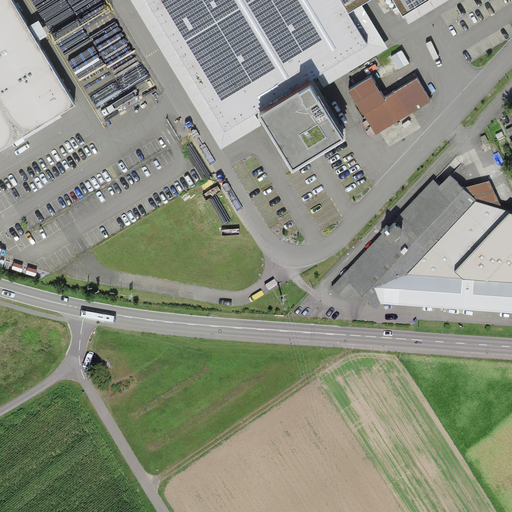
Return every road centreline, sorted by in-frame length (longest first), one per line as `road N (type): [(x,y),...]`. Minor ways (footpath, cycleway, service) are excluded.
road 1 (residential): [(121,0),(262,234),(280,251),(302,256),(327,248),(367,212),(511,53)]
road 2 (primary): [(0,288),(155,322),(511,347)]
road 3 (track): [(73,359),(163,511)]
